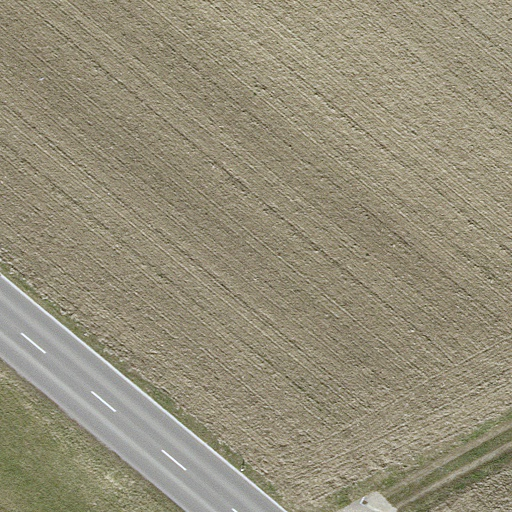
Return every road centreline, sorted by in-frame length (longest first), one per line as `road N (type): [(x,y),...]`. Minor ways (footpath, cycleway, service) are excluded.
road 1 (tertiary): [(238,511),(0,316)]
road 2 (track): [(368,511),(511,431)]
